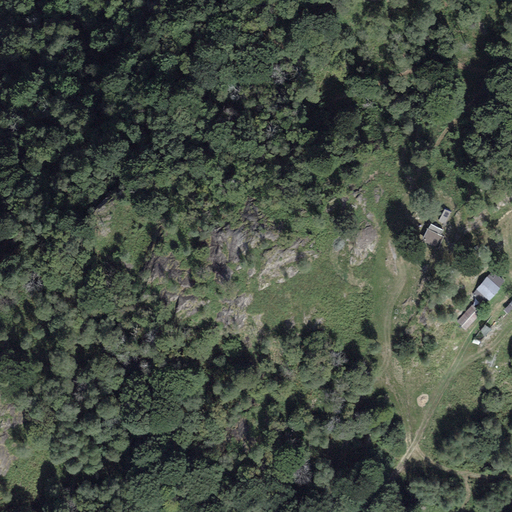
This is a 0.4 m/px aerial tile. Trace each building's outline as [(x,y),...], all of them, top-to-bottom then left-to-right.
[(450,213),(444,210),(438,221),(445,224),(450,213)] [(443,230),(430,224),(422,240),(438,248),(443,237),(440,235),(443,230)] [(506,282),(492,270),(475,290),(489,302),(506,282)] [(511,310),(511,301),(503,310),(508,315),(511,310)] [(481,313),(472,305),(456,321),(465,329),(481,313)]
